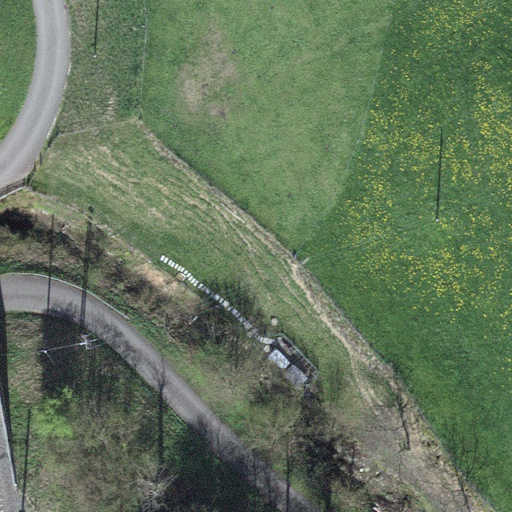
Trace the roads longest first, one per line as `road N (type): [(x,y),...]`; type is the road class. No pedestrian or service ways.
road 1 (track): [(307,511),(98,316),(60,305),(0,310)]
road 2 (track): [(0,184),(58,88),(65,0)]
